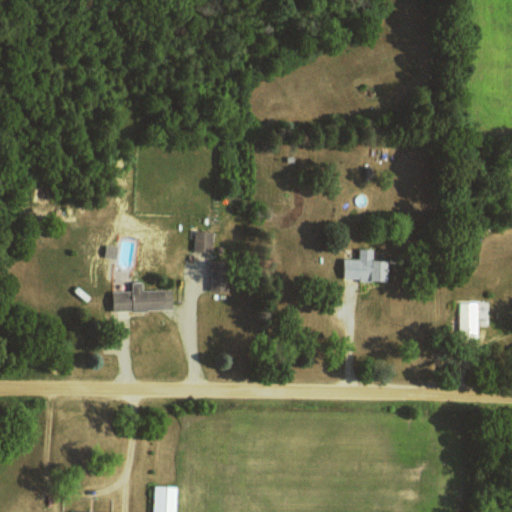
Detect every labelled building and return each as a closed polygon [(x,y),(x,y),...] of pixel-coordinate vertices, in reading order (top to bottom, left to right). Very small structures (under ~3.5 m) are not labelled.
[(194,251),(216,251),(217,231),(194,231),(194,251)] [(388,280),(389,260),(374,260),(374,248),(360,248),(359,258),(344,258),(343,279),(388,280)] [(211,291),(230,291),(231,261),(212,260),(211,291)] [(143,290),(143,281),(132,282),(132,290),(113,291),(114,311),(174,309),(173,289),(143,290)] [(478,336),(479,302),(460,302),(459,335),(478,336)] [(176,511),(177,486),(154,485),(152,511),(176,511)]
